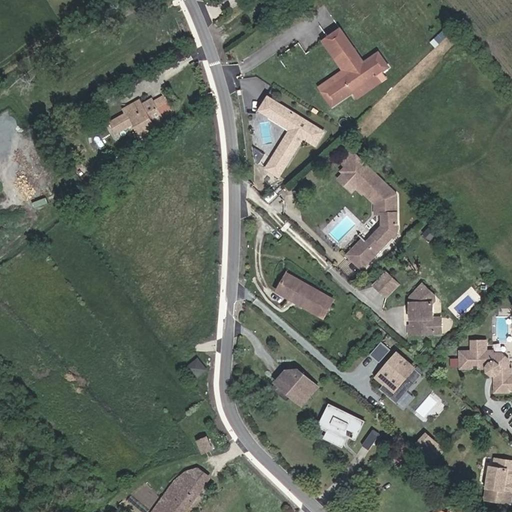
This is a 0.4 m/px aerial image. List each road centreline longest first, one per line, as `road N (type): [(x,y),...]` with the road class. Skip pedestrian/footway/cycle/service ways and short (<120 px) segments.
road 1 (residential): [(321,511),(234,417),(226,364),(235,179),(219,77),(189,0)]
road 2 (unknown): [(235,179),(393,326)]
